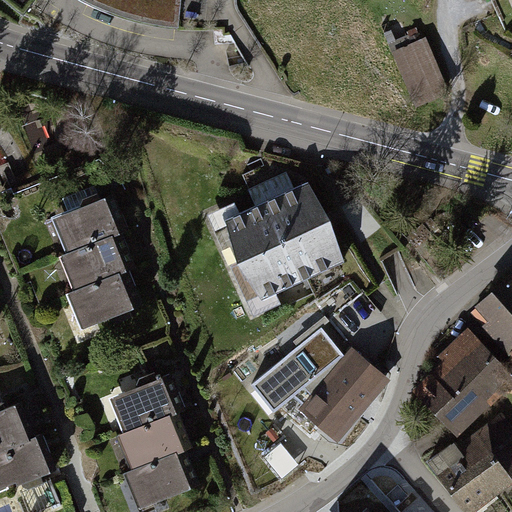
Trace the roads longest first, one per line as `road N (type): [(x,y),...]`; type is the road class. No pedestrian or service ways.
road 1 (tertiary): [(0,42),(511,180)]
road 2 (residential): [(287,511),(336,484),(381,440),(431,323),(511,254)]
road 3 (track): [(445,162),(459,91),(445,0)]
